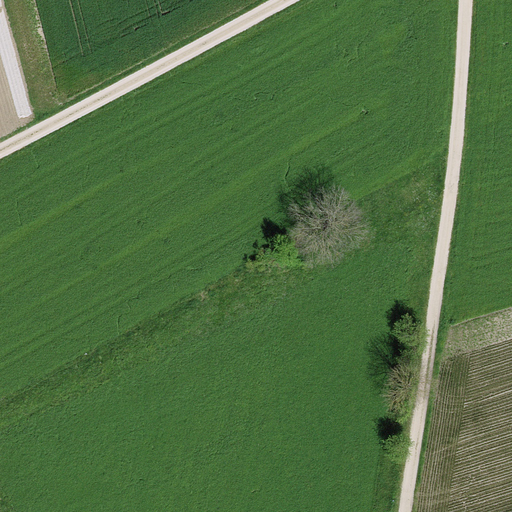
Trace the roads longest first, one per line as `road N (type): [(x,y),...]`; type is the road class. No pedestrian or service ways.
road 1 (track): [(403,511),(451,192),(464,0)]
road 2 (track): [(0,147),(286,0)]
